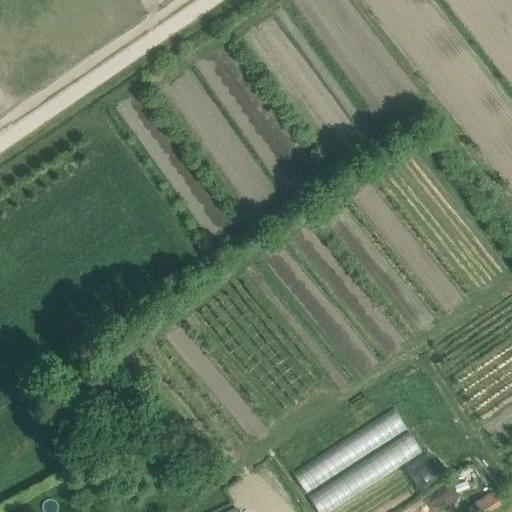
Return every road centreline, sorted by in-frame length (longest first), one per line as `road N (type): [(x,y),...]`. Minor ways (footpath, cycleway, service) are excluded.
road 1 (track): [(249,477),(248,453),(260,438),(341,386),(384,372),(511,274)]
road 2 (unclassified): [(0,143),(207,0)]
